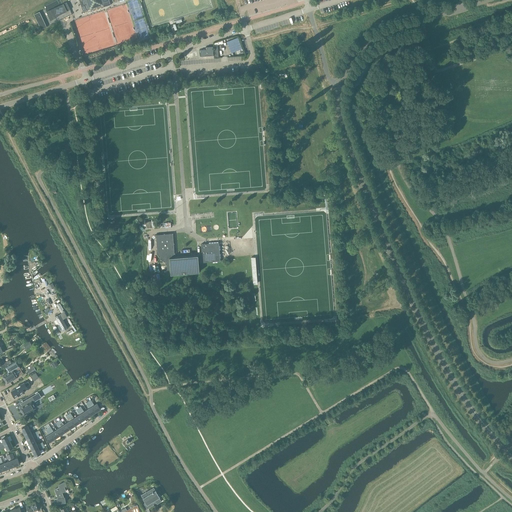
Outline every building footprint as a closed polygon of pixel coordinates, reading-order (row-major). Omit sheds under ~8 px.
[(79,0),(83,11),(90,9),(103,5),(103,3),(109,1),(109,0),(79,0)] [(50,10),(46,12),(51,20),(57,17),(56,16),(70,10),(67,2),(50,10)] [(40,12),(34,14),(41,29),(47,27),(40,12)] [(242,55),(244,54),(240,42),(234,45),(234,44),(231,45),(235,56),(238,55),(242,55)] [(213,55),(213,46),(206,47),(206,49),(200,50),(201,56),(213,55)] [(166,262),(167,274),(199,272),(198,263),(220,261),(219,243),(200,244),(201,254),(197,254),(197,256),(172,258),(172,254),(174,254),(172,234),(156,235),(157,255),(159,255),(160,262),(166,262)] [(68,328),(63,319),(67,317),(59,303),(56,304),(61,313),(55,317),(63,330),(68,328)] [(3,376),(7,383),(18,377),(14,370),(20,366),(17,361),(6,367),(9,372),(3,376)] [(25,392),(24,390),(27,388),(26,386),(30,385),(28,382),(25,383),(24,383),(11,390),(12,392),(11,392),(13,396),(14,396),(15,397),(25,392)] [(20,407),(24,415),(24,414),(36,408),(33,403),(42,397),(39,392),(36,394),(21,402),(20,403),(22,406),(20,407)] [(88,401),(86,403),(89,408),(87,410),(90,415),(95,412),(92,406),(90,405),(88,401)] [(91,404),(90,405),(92,406),(95,412),(100,409),(97,403),(94,405),(93,403),(91,404)] [(81,406),(78,408),(85,419),(90,415),(87,410),(84,411),(81,406)] [(78,408),(76,409),(79,415),(76,416),(80,422),(85,419),(78,408)] [(70,413),(68,414),(75,425),(80,422),(76,416),(74,418),(70,413)] [(68,414),(65,416),(69,421),(66,423),(70,429),(75,425),(68,414)] [(60,419),(58,421),(65,432),(70,429),(66,423),(64,425),(60,419)] [(58,421),(55,423),(59,428),(56,430),(60,435),(65,432),(58,421)] [(24,434),(30,431),(36,428),(38,427),(37,425),(29,428),(27,425),(22,428),(24,434)] [(50,426),(48,427),(55,438),(60,435),(56,430),(54,431),(50,426)] [(48,427),(45,429),(49,434),(46,436),(50,442),(55,438),(48,427)] [(27,439),(39,434),(37,431),(31,434),(30,431),(24,434),(27,439)] [(30,445),(35,442),(34,439),(40,436),(39,434),(27,439),(30,445)] [(3,442),(0,443),(0,446),(10,441),(8,436),(5,437),(2,439),(3,442)] [(10,441),(0,446),(0,449),(0,450),(6,447),(7,450),(13,447),(10,441)] [(32,450),(44,444),(43,442),(37,444),(35,442),(30,445),(32,450)] [(39,449),(45,446),(44,445),(44,444),(32,450),(35,456),(41,453),(39,449)] [(9,454),(14,466),(20,464),(17,458),(14,459),(12,453),(9,454)] [(0,457),(0,463),(2,470),(8,468),(6,462),(3,463),(1,457),(0,457)] [(66,491),(64,487),(66,486),(65,483),(58,485),(59,488),(54,490),(57,496),(58,496),(58,499),(55,499),(55,503),(65,502),(65,497),(63,498),(63,496),(62,493),(66,491)] [(146,492),(141,495),(145,502),(144,503),(147,509),(154,505),(153,503),(156,502),(157,504),(162,501),(159,497),(160,497),(156,490),(148,495),(146,492)] [(35,501),(30,503),(33,511),(38,510),(39,511),(42,511),(40,505),(39,502),(36,503),(35,501)] [(28,511),(25,511),(24,511),(31,511),(33,511),(30,503),(25,505),(28,511)] [(126,508),(122,510),(123,511),(139,511),(137,503),(130,505),(128,506),(130,508),(127,510),(126,508)]
